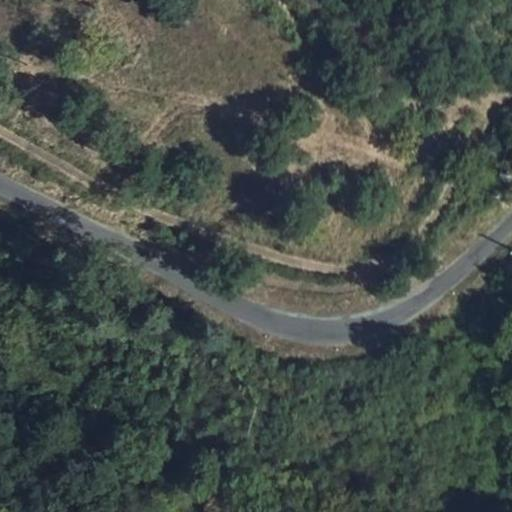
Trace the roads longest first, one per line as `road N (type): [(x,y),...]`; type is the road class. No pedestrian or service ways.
road 1 (track): [(511,110),(490,118),(419,247),(389,269),(341,276),(280,264),(212,237),(0,136)]
road 2 (tertiary): [(511,227),(386,324),(314,332),(264,322),(0,189)]
